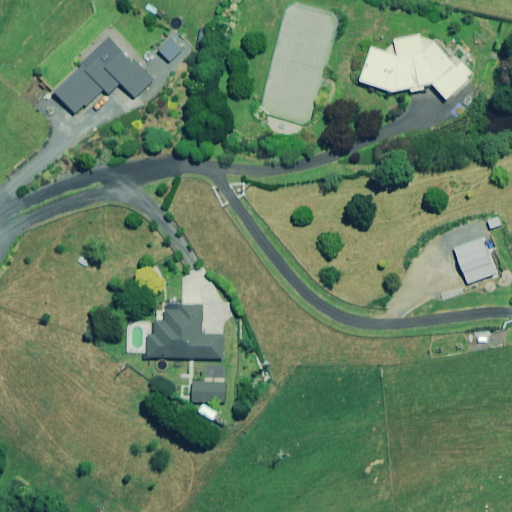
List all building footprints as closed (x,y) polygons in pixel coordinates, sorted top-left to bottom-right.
[(411,90),(412,93),(425,91),(424,86),(433,85),(447,101),(469,80),(468,78),(473,74),(463,63),(458,67),(434,41),(423,39),(422,36),(394,40),(395,44),(384,52),(373,48),(361,82),(393,92),(411,90)] [(121,83),(136,99),(155,81),(138,63),(136,65),(124,52),(111,38),(81,65),(83,67),(56,92),(77,115),(104,90),(104,89),(110,94),(121,83)] [(184,50),(174,39),(161,51),(171,62),(184,50)] [(496,276),(482,237),(455,247),(469,285),(496,276)] [(184,305),(184,310),(166,310),(166,321),(156,321),(156,335),(149,334),(149,358),(224,360),(225,336),(204,335),(204,306),(184,305)] [(227,384),(195,383),(194,402),(226,404),(227,384)] [(218,414),(203,405),(199,413),(214,421),(218,414)]
